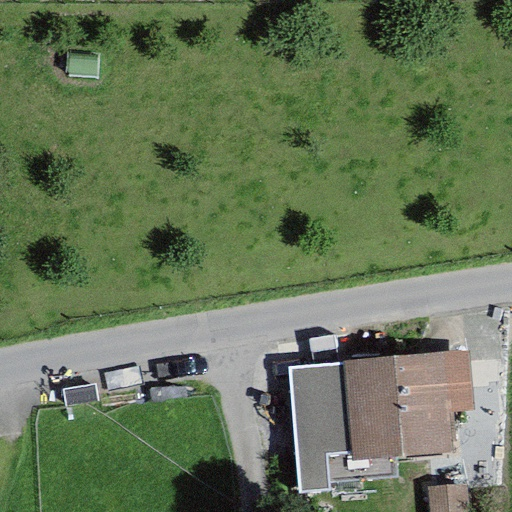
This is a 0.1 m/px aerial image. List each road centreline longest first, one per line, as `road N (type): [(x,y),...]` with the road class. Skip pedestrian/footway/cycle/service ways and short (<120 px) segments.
road 1 (unclassified): [(0,372),(511,295)]
road 2 (unknown): [(252,511),(234,335)]
